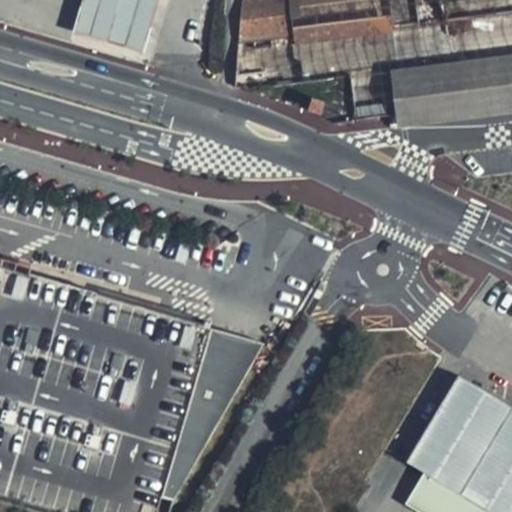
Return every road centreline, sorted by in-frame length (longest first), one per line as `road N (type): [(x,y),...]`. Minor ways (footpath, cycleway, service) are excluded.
road 1 (primary): [(203,108),(234,134),(418,214),(511,265)]
road 2 (primary): [(511,232),(358,155),(253,114),(203,108)]
road 3 (primary): [(203,108),(0,51)]
